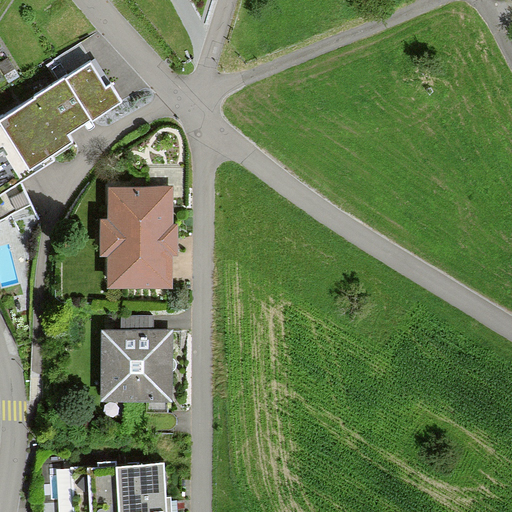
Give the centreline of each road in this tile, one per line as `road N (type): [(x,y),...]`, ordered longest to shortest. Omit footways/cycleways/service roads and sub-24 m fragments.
road 1 (residential): [(213,127),(204,166),(202,511)]
road 2 (residential): [(511,329),(339,221),(213,127)]
road 3 (residential): [(434,0),(194,104)]
road 4 (track): [(45,239),(38,410),(15,408)]
road 5 (residential): [(4,511),(15,408),(0,334)]
road 6 (residential): [(194,104),(96,0)]
